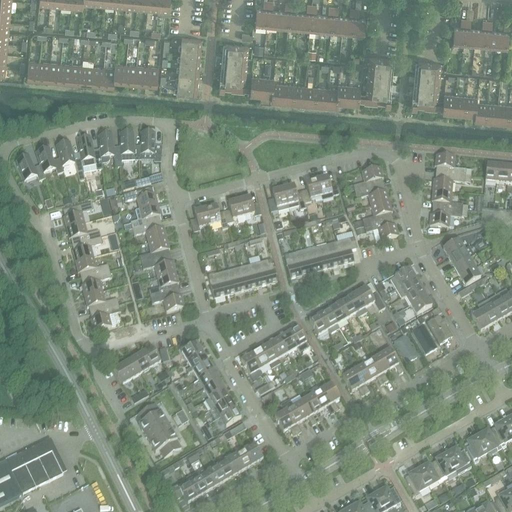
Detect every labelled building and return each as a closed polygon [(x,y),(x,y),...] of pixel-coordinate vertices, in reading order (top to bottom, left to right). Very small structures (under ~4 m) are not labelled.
[(0,0),(0,13),(11,15),(11,13),(12,2),(12,1),(0,0)] [(50,0),(50,7),(60,8),(61,0),(50,0)] [(61,0),(60,8),(72,9),(72,0),(61,0)] [(72,0),(72,9),(82,10),(83,6),(83,5),(83,0),(72,0)] [(104,0),(104,7),(115,8),(115,0),(104,0)] [(115,0),(115,8),(126,9),(127,0),(115,0)] [(127,0),(126,9),(136,10),(137,0),(127,0)] [(137,0),(136,10),(148,11),(148,0),(137,0)] [(148,0),(148,11),(160,13),(161,0),(148,0)] [(161,0),(160,13),(169,13),(170,0),(161,0)] [(257,10),(255,27),(266,28),(268,11),(257,10)] [(268,11),(266,28),(277,29),(279,12),(268,11)] [(279,12),(277,29),(288,30),(289,13),(279,12)] [(0,23),(10,24),(11,15),(0,13),(0,23)] [(289,13),(288,30),(298,31),(300,14),(289,13)] [(300,14),(298,31),(310,32),(311,15),(300,14)] [(311,15),(310,32),(320,33),(322,16),(311,15)] [(322,16),(320,33),(331,34),(332,17),(323,16),(322,16)] [(332,17),(331,34),(342,35),(343,18),(334,17),(332,17)] [(343,18),(342,35),(354,36),(355,19),(343,18)] [(355,19),(354,36),(364,37),(365,20),(355,19)] [(0,32),(9,33),(10,25),(10,24),(0,23),(0,32)] [(452,46),(463,47),(465,30),(454,29),(452,46)] [(465,30),(464,47),(474,48),(476,31),(465,30)] [(476,31),(474,48),(485,49),(487,32),(476,31)] [(0,32),(0,43),(8,45),(8,44),(9,35),(9,33),(0,32)] [(487,32),(485,49),(497,50),(498,33),(487,32)] [(498,33),(497,50),(507,51),(509,34),(498,33)] [(196,95),(197,85),(202,41),(181,39),(176,94),(196,95)] [(219,91),(232,92),(231,94),(244,95),(245,85),(248,47),(226,45),(222,82),(233,83),(232,85),(220,84),(219,91)] [(255,46),(254,55),(263,55),(264,47),(255,46)] [(308,51),(308,60),(315,61),(316,52),(308,51)] [(364,106),(377,107),(377,106),(390,107),(391,100),(378,99),(378,97),(388,98),(392,61),(369,59),(366,95),(365,95),(364,106)] [(28,62),(27,79),(39,80),(40,63),(28,62)] [(40,63),(39,80),(49,81),(50,64),(40,63)] [(425,101),(425,103),(412,102),(412,109),(424,110),(424,112),(437,113),(438,102),(437,102),(441,65),(418,63),(415,100),(425,101)] [(50,64),(49,81),(59,82),(61,65),(51,64),(50,64)] [(61,65),(59,82),(70,83),(72,66),(61,65)] [(114,70),(114,82),(125,83),(127,66),(115,65),(114,70)] [(72,66),(70,83),(81,84),(82,67),(72,66)] [(127,66),(125,83),(136,84),(137,67),(127,66)] [(82,67),(81,84),(92,85),(93,68),(82,67)] [(137,67),(136,84),(146,85),(148,68),(137,67)] [(93,68),(92,85),(103,86),(104,69),(93,68)] [(146,85),(146,86),(157,87),(158,69),(148,68),(146,85)] [(104,69),(103,86),(113,87),(114,83),(114,82),(114,70),(104,69)] [(250,94),(250,96),(261,97),(263,79),(252,78),(251,84),(251,86),(250,94)] [(263,79),(261,97),(271,98),(272,91),(273,91),(274,85),(274,80),(263,79)] [(271,98),(271,102),(282,103),(284,86),(274,85),(273,91),(272,91),(271,98)] [(284,86),(282,103),(293,104),(295,87),(286,86),(284,86)] [(295,87),(293,104),(304,105),(306,88),(297,87),(295,87)] [(339,91),(338,103),(348,104),(349,88),(339,87),(339,91)] [(306,88),(304,105),(316,106),(318,89),(307,88),(306,88)] [(349,88),(348,104),(359,105),(359,104),(360,95),(360,89),(349,88)] [(316,106),(327,107),(328,90),(318,89),(316,106)] [(328,90),(327,107),(337,108),(337,104),(338,103),(339,91),(337,91),(328,90)] [(443,112),(454,113),(456,97),(444,96),(444,103),(443,112)] [(456,97),(454,113),(465,114),(466,98),(456,97)] [(466,98),(465,114),(475,115),(476,104),(477,104),(477,99),(466,98)] [(475,116),(474,120),(487,121),(488,105),(477,104),(476,104),(475,115),(475,116)] [(488,105),(487,121),(497,122),(498,106),(488,105)] [(498,106),(497,122),(508,123),(509,107),(498,106)] [(124,136),(119,136),(120,149),(121,158),(122,163),(134,162),(141,162),(141,157),(141,156),(141,149),(141,148),(135,148),(134,136),(132,136),(131,134),(125,134),(124,136)] [(141,135),(141,148),(141,149),(141,156),(155,156),(154,162),(154,165),(161,165),(161,160),(162,151),(162,148),(155,148),(155,136),(153,136),(152,134),(147,134),(146,135),(141,135)] [(103,138),(98,139),(100,152),(101,160),(102,166),(106,165),(107,165),(108,164),(109,163),(109,162),(109,161),(110,161),(110,160),(110,159),(114,158),(114,159),(116,170),(122,169),(122,164),(122,163),(121,158),(120,149),(114,150),(113,137),(111,137),(110,136),(104,137),(103,138)] [(82,142),(77,143),(80,156),(81,163),(81,164),(82,164),(83,169),(95,167),(96,167),(97,173),(102,172),(103,172),(102,166),(101,160),(100,152),(94,153),(92,140),(90,141),(88,139),(83,140),(82,142)] [(61,147),(56,148),(59,161),(60,161),(62,168),(75,165),(77,174),(78,177),(80,184),(84,183),(85,183),(84,176),(83,170),(83,169),(82,164),(81,164),(81,163),(80,156),(73,157),(70,145),(69,145),(67,144),(62,145),(61,147)] [(41,154),(36,155),(40,168),(41,167),(42,173),(43,175),(56,171),(58,177),(64,175),(63,169),(62,169),(62,168),(60,161),(59,161),(54,163),(50,151),(48,151),(47,150),(41,152),(41,154)] [(436,170),(436,176),(456,177),(471,179),(472,172),(466,172),(466,171),(455,170),(456,159),(436,157),(435,169),(436,170)] [(21,162),(16,164),(24,183),(37,178),(39,183),(46,181),(44,176),(43,176),(43,175),(42,173),(41,167),(40,168),(34,170),(29,158),(28,159),(26,158),(21,160),(21,162)] [(487,167),(485,183),(497,184),(498,173),(498,168),(487,167)] [(498,173),(497,184),(507,185),(508,181),(509,169),(498,168),(498,173)] [(353,188),(355,195),(383,187),(382,181),(383,181),(380,169),(361,174),(364,185),(353,188)] [(434,182),(433,193),(452,195),(453,184),(465,185),(471,185),(471,179),(456,177),(436,176),(435,182),(434,182)] [(327,179),(317,182),(321,195),(321,198),(322,202),(333,199),(339,197),(336,185),(330,187),(327,179)] [(135,184),(137,190),(151,186),(150,180),(135,184)] [(308,193),(302,194),(305,205),(311,204),(311,202),(311,201),(315,200),(315,201),(316,204),(322,202),(321,198),(321,195),(317,182),(306,185),(308,193)] [(368,199),(370,209),(389,204),(386,193),(385,193),(383,187),(355,195),(357,202),(368,199)] [(294,188),(283,190),(288,207),(289,211),(299,208),(299,209),(300,212),(306,210),(305,206),(305,205),(302,194),(296,196),(294,188)] [(353,188),(343,190),(344,196),(354,193),(353,188)] [(136,201),(139,211),(158,206),(155,196),(154,196),(152,189),(123,197),(125,204),(136,201)] [(274,201),(268,203),(271,214),(278,212),(278,213),(278,214),(289,211),(288,207),(283,190),(272,193),(274,201)] [(114,191),(106,193),(107,199),(116,197),(114,191)] [(433,204),(433,210),(468,214),(468,208),(463,207),(451,206),(452,195),(433,193),(432,204),(433,204)] [(476,198),(474,214),(482,214),(483,199),(476,198)] [(250,199),(239,202),(244,219),(245,222),(251,221),(250,218),(250,217),(254,216),(254,217),(255,219),(261,217),(258,205),(252,207),(250,199)] [(70,200),(63,201),(65,208),(71,206),(72,206),(70,200)] [(51,201),(45,203),(47,211),(53,209),(51,201)] [(230,213),(224,214),(227,226),(234,224),(233,222),(233,221),(237,220),(237,221),(238,224),(245,222),(244,219),(239,202),(228,205),(230,213)] [(364,228),(364,229),(393,221),(391,215),(392,215),(389,204),(370,209),(373,219),(362,222),(362,223),(364,228)] [(64,219),(66,230),(85,225),(83,215),(94,212),(92,205),(63,213),(65,219),(64,219)] [(131,225),(123,228),(125,233),(128,232),(161,224),(159,218),(161,218),(158,206),(139,211),(139,212),(135,213),(138,223),(131,225)] [(216,208),(206,211),(209,225),(210,227),(211,231),(217,230),(216,227),(216,226),(220,225),(220,226),(222,232),(223,232),(227,231),(228,230),(227,226),(224,214),(218,216),(216,208)] [(110,210),(102,212),(104,219),(111,217),(110,210)] [(431,216),(430,228),(449,230),(453,230),(454,220),(456,220),(461,220),(461,219),(467,220),(468,214),(433,210),(432,217),(431,216)] [(196,222),(191,223),(194,235),(200,233),(200,231),(199,230),(203,229),(204,230),(204,233),(211,231),(210,227),(209,225),(206,211),(194,214),(196,222)] [(344,218),(331,222),(332,226),(332,227),(334,232),(340,231),(339,226),(347,224),(345,219),(344,218)] [(364,229),(366,235),(372,233),(375,244),(380,243),(399,238),(396,227),(394,227),(393,221),(364,229)] [(145,235),(148,246),(167,241),(164,230),(163,230),(161,224),(128,232),(128,233),(130,238),(134,237),(134,238),(145,235)] [(71,241),(72,247),(101,240),(99,233),(88,236),(85,225),(66,230),(69,242),(71,241)] [(364,229),(356,232),(358,238),(366,236),(366,235),(364,229)] [(101,240),(72,247),(74,253),(73,253),(75,264),(94,260),(91,250),(103,247),(102,245),(102,244),(101,240)] [(338,244),(338,245),(341,256),(343,268),(354,265),(351,253),(357,251),(354,240),(353,240),(338,244)] [(139,259),(141,266),(170,258),(168,252),(170,252),(167,241),(148,246),(151,256),(139,259)] [(443,251),(449,260),(464,251),(458,242),(443,251)] [(328,247),(327,247),(330,259),(333,271),(343,268),(341,256),(338,245),(328,247)] [(327,247),(317,250),(320,261),(323,273),(333,271),(330,259),(327,247)] [(464,251),(449,260),(454,270),(456,269),(470,261),(475,258),(470,248),(464,251)] [(307,253),(312,276),(323,273),(317,250),(307,253)] [(296,255),(302,279),(312,276),(307,253),(296,255)] [(290,282),(302,279),(296,255),(284,258),(290,282)] [(154,270),(157,280),(176,275),(173,264),(172,264),(170,258),(141,266),(143,273),(154,270)] [(80,275),(81,281),(110,274),(108,267),(97,270),(94,260),(75,264),(78,276),(80,275)] [(454,270),(460,279),(475,270),(470,261),(456,269),(454,270)] [(261,265),(268,288),(278,285),(272,262),(261,265)] [(250,268),(257,291),(268,288),(261,265),(250,268)] [(497,265),(490,270),(492,274),(500,270),(497,265)] [(240,270),(246,293),(257,291),(250,268),(240,270)] [(230,273),(236,296),(246,293),(240,270),(230,273)] [(460,279),(466,289),(481,280),(475,270),(460,279)] [(390,282),(396,292),(415,280),(410,271),(390,282)] [(219,276),(225,299),(236,296),(230,273),(219,276)] [(81,288),(84,299),(103,294),(101,283),(112,281),(110,274),(81,281),(83,287),(81,288)] [(148,293),(150,300),(179,292),(177,286),(179,286),(176,275),(157,280),(160,290),(148,293)] [(214,302),(225,299),(219,276),(208,279),(214,302)] [(415,280),(396,292),(401,301),(405,299),(421,290),(415,280)] [(477,284),(469,289),(471,293),(479,288),(477,284)] [(469,289),(458,295),(458,296),(461,301),(472,295),(472,294),(471,293),(469,289)] [(356,295),(365,310),(375,305),(366,290),(356,295)] [(405,299),(411,308),(426,299),(421,290),(405,299)] [(506,291),(497,297),(500,302),(509,317),(511,315),(511,301),(509,297),(506,291)] [(172,294),(150,300),(152,306),(163,303),(163,304),(166,314),(185,309),(182,298),(181,298),(179,292),(172,294)] [(89,309),(90,315),(119,308),(117,301),(106,304),(103,294),(84,299),(87,310),(89,309)] [(141,294),(134,296),(136,303),(143,301),(141,294)] [(347,301),(356,316),(359,320),(368,315),(365,310),(356,295),(347,301)] [(497,297),(488,302),(491,307),(492,310),(499,323),(500,323),(509,317),(500,302),(497,297)] [(432,309),(426,299),(411,308),(417,318),(432,309)] [(338,306),(347,321),(356,316),(347,301),(338,306)] [(488,302),(478,308),(481,313),(488,324),(490,328),(499,323),(492,310),(491,307),(488,302)] [(328,312),(337,327),(347,321),(338,306),(328,312)] [(109,311),(90,315),(92,321),(90,322),(93,332),(112,328),(117,326),(114,315),(120,314),(119,308),(109,311)] [(439,310),(432,314),(435,320),(442,315),(439,310)] [(319,317),(328,332),(331,337),(340,331),(337,327),(328,312),(319,317)] [(480,334),(490,328),(481,313),(471,319),(480,334)] [(318,338),(328,332),(319,317),(309,323),(318,338)] [(440,318),(428,325),(440,347),(453,340),(440,318)] [(393,324),(386,328),(389,334),(397,330),(393,324)] [(423,327),(412,334),(426,358),(437,351),(423,327)] [(288,335),(297,351),(307,345),(298,330),(288,335)] [(279,341),(288,356),(297,351),(288,335),(279,341)] [(405,338),(394,345),(406,366),(417,359),(405,338)] [(269,346),(278,361),(288,356),(279,341),(269,346)] [(181,354),(187,364),(203,355),(197,345),(181,354)] [(260,352),(269,367),(278,361),(269,346),(260,352)] [(142,355),(151,370),(161,365),(152,350),(142,355)] [(169,363),(166,351),(160,353),(163,365),(169,363)] [(380,357),(389,372),(394,369),(399,377),(403,374),(399,367),(390,351),(380,357)] [(251,357),(260,372),(269,367),(260,352),(251,357)] [(133,361),(142,376),(151,370),(142,355),(133,361)] [(190,369),(186,371),(186,372),(188,376),(193,373),(208,364),(203,355),(191,362),(187,364),(190,369)] [(250,378),(260,372),(251,357),(241,363),(250,378)] [(371,363),(384,386),(388,383),(384,376),(389,372),(380,357),(371,363)] [(124,366),(132,381),(142,376),(133,361),(124,366)] [(362,368),(371,383),(376,380),(380,388),(384,386),(371,363),(362,368)] [(208,364),(193,373),(198,382),(214,373),(208,364)] [(114,372),(123,387),(132,381),(124,366),(114,372)] [(352,374),(366,397),(370,394),(365,387),(371,383),(362,368),(352,374)] [(198,382),(204,392),(219,382),(214,373),(198,382)] [(361,399),(366,397),(352,374),(342,379),(351,395),(357,391),(361,399)] [(219,382),(204,392),(209,401),(225,392),(219,382)] [(257,393),(260,398),(271,392),(268,386),(257,393)] [(321,392),(335,415),(339,412),(334,405),(340,401),(331,386),(321,392)] [(142,394),(141,395),(144,401),(145,400),(149,398),(145,392),(142,394)] [(211,412),(215,410),(230,401),(225,392),(209,401),(205,403),(211,412)] [(312,397),(321,412),(326,410),(330,417),(335,415),(321,392),(312,397)] [(141,395),(130,401),(134,407),(144,401),(141,395)] [(273,395),(262,401),(265,406),(276,400),(273,395)] [(303,403),(316,426),(320,423),(316,416),(321,412),(312,397),(303,403)] [(230,401),(215,410),(220,419),(236,410),(230,401)] [(293,408),(302,423),(307,421),(312,428),(316,426),(303,403),(293,408)] [(139,427),(145,436),(156,455),(160,453),(164,460),(182,450),(177,443),(177,442),(161,414),(160,414),(155,406),(138,416),(143,424),(139,427)] [(284,414),(297,437),(301,434),(297,427),(302,423),(293,408),(284,414)] [(241,420),(236,410),(220,419),(226,429),(241,420)] [(178,430),(189,423),(183,413),(172,419),(178,430)] [(293,439),(297,437),(284,414),(274,420),(283,435),(289,431),(293,439)] [(508,428),(511,436),(511,419),(511,420),(510,417),(503,421),(508,428)] [(199,419),(195,421),(195,422),(198,426),(199,428),(200,430),(205,428),(202,424),(199,419)] [(491,431),(502,450),(506,448),(506,447),(511,443),(511,436),(508,428),(503,421),(497,425),(498,427),(491,431)] [(244,426),(233,432),(236,437),(236,438),(247,431),(244,426)] [(205,428),(200,430),(200,431),(203,436),(208,443),(213,440),(208,432),(206,427),(205,428)] [(476,436),(488,457),(497,452),(497,453),(502,450),(491,431),(484,435),(483,433),(476,436)] [(478,462),(488,457),(476,436),(469,440),(471,443),(463,447),(473,464),(475,466),(479,463),(478,462)] [(23,497),(39,488),(63,477),(52,455),(51,455),(46,444),(6,464),(6,463),(0,466),(0,508),(23,497)] [(245,452),(254,467),(263,461),(254,446),(245,452)] [(445,454),(456,475),(458,477),(471,469),(460,449),(453,453),(451,451),(445,454)] [(235,457),(244,472),(254,467),(245,452),(235,457)] [(196,454),(186,459),(190,466),(200,460),(198,458),(196,454)] [(433,465),(443,483),(447,481),(447,480),(456,475),(445,454),(438,458),(439,461),(433,465)] [(226,463),(235,478),(244,472),(235,457),(226,463)] [(217,468),(226,483),(235,478),(226,463),(217,468)] [(418,470),(429,490),(438,485),(439,486),(443,483),(433,465),(425,469),(424,466),(418,470)] [(501,465),(495,468),(498,474),(502,472),(504,470),(501,465)] [(207,474),(216,489),(226,483),(217,468),(207,474)] [(168,470),(160,474),(163,479),(170,474),(168,470)] [(420,496),(429,490),(418,470),(411,474),(412,476),(405,481),(414,497),(415,497),(416,499),(420,497),(420,496)] [(189,485),(198,500),(207,494),(198,479),(196,474),(186,480),(189,485)] [(198,479),(207,494),(216,489),(207,474),(198,479)] [(473,481),(464,485),(468,491),(476,486),(473,481)] [(491,487),(489,482),(483,485),(485,490),(491,487)] [(188,506),(198,500),(189,485),(180,490),(178,487),(171,491),(178,501),(183,498),(188,506)] [(462,487),(453,492),(456,497),(464,493),(465,493),(462,487)] [(375,494),(385,511),(391,511),(396,509),(397,510),(401,508),(400,506),(400,505),(390,489),(387,490),(387,489),(383,492),(382,490),(375,494)] [(474,490),(468,494),(471,500),(477,497),(474,490)] [(511,511),(511,499),(508,493),(497,500),(498,501),(495,503),(500,511),(511,511)] [(363,504),(367,511),(385,511),(375,494),(368,498),(370,500),(363,504)] [(447,494),(443,497),(446,503),(449,502),(451,500),(447,494)] [(453,502),(448,505),(451,510),(456,507),(456,506),(454,503),(453,502)] [(434,503),(426,507),(428,511),(430,511),(437,508),(438,508),(434,503)]
